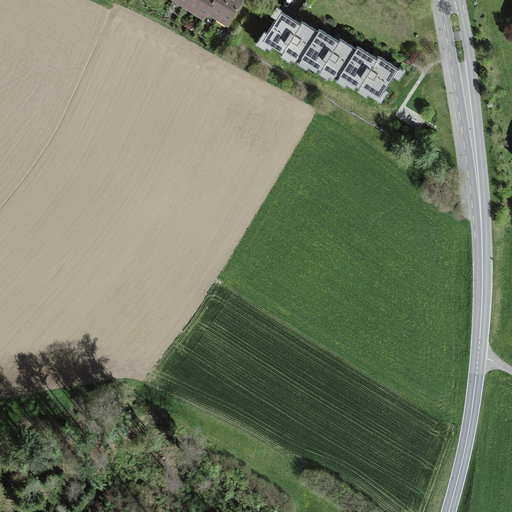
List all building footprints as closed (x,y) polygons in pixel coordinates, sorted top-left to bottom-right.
[(200,0),(187,0),(185,3),(195,9),(200,0)] [(214,0),(200,0),(195,9),(205,15),(209,9),(214,0)] [(228,0),(214,0),(209,9),(219,15),(228,0)] [(242,0),(228,0),(219,15),(229,22),(242,0)] [(300,58),(317,30),(302,21),(300,24),(281,11),(262,40),(282,53),(284,50),(299,60),(300,58)] [(319,28),(317,30),(300,58),(320,71),(322,68),(337,77),(338,75),(355,48),(339,38),(338,40),(319,28)] [(355,48),(338,75),(359,88),(360,85),(380,98),(398,68),(378,56),(376,58),(357,46),(355,48)]
